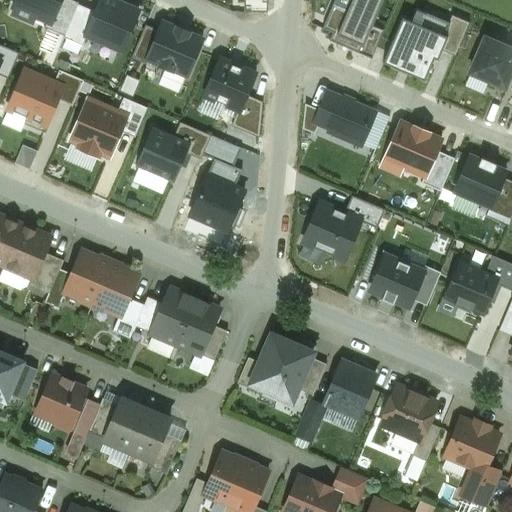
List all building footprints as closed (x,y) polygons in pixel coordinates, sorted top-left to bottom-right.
[(47,22),(50,24),(60,0),(15,0),(12,8),(14,9),(11,16),(33,25),(37,18),(47,22)] [(79,3),(70,0),(60,0),(50,24),(47,22),(45,27),(65,36),(78,5),(79,3)] [(86,36),(120,50),(139,7),(122,0),(101,0),(96,12),(86,36)] [(267,0),(245,0),(245,11),(267,12),(267,0)] [(372,27),(384,0),(335,0),(323,29),(333,33),(330,40),(371,58),(383,31),(372,27)] [(86,36),(96,12),(78,5),(65,36),(64,37),(82,45),(86,36)] [(378,25),(387,28),(392,12),(383,9),(378,25)] [(411,23),(402,19),(384,63),(424,80),(434,57),(438,59),(442,50),(447,38),(443,36),(449,23),(417,10),(411,23)] [(447,38),(442,50),(456,56),(469,23),(452,16),(449,23),(443,36),(447,38)] [(159,31),(147,59),(187,76),(202,41),(162,24),(159,31)] [(145,63),(147,59),(159,31),(146,25),(132,58),(145,63)] [(511,49),(484,37),(469,73),(505,88),(511,71),(511,49)] [(0,58),(2,59),(0,63),(0,74),(8,78),(18,54),(0,46),(0,58)] [(219,59),(204,97),(238,111),(239,111),(246,95),(255,73),(219,59)] [(55,82),(24,69),(5,112),(45,129),(58,100),(64,85),(55,82)] [(158,80),(186,89),(189,78),(162,69),(158,80)] [(64,85),(58,100),(72,106),(83,81),(60,71),(55,82),(64,85)] [(124,91),(137,95),(143,79),(129,74),(124,91)] [(375,113),(328,93),(320,111),(315,123),(319,125),(331,130),(329,132),(345,139),(346,136),(362,143),(375,113)] [(262,102),(246,95),(239,111),(238,111),(232,125),(259,137),(262,102)] [(118,110),(88,97),(68,141),(78,145),(76,149),(99,159),(101,155),(109,159),(121,131),(128,115),(118,110)] [(128,115),(121,131),(134,137),(147,108),(124,98),(118,110),(128,115)] [(315,123),(320,111),(306,104),(303,129),(315,135),(319,125),(315,123)] [(388,119),(375,113),(362,143),(375,149),(388,119)] [(443,139),(400,121),(379,168),(400,177),(403,169),(424,178),(426,179),(438,151),(443,139)] [(191,145),(187,154),(201,160),(204,154),(212,136),(181,122),(174,137),(191,145)] [(174,137),(153,128),(136,166),(174,183),(187,154),(191,145),(174,137)] [(211,158),(232,167),(241,149),(212,136),(204,154),(211,158)] [(33,168),(38,151),(27,147),(22,164),(33,168)] [(454,159),(438,151),(426,179),(424,178),(422,183),(440,191),(454,159)] [(453,192),(490,208),(503,178),(507,171),(470,155),(453,192)] [(185,215),(228,234),(247,190),(235,185),(241,171),(232,167),(211,158),(185,215)] [(511,214),(511,182),(503,178),(490,208),(490,210),(510,219),(511,214)] [(362,219),(362,221),(377,227),(384,210),(352,197),(346,212),(362,219)] [(346,212),(320,201),(302,243),(344,261),(362,221),(362,219),(346,212)] [(21,226),(0,217),(0,264),(4,266),(21,226)] [(50,239),(21,226),(4,266),(32,278),(33,279),(44,253),(50,239)] [(109,264),(82,252),(72,275),(64,292),(65,293),(92,304),(109,264)] [(424,269),(384,252),(368,290),(408,307),(412,299),(424,269)] [(44,253),(33,279),(32,278),(29,286),(48,294),(59,269),(60,270),(63,261),(44,253)] [(511,264),(494,257),(487,273),(499,278),(496,284),(511,291),(511,264)] [(458,303),(483,314),(496,284),(499,278),(487,273),(460,261),(438,311),(452,317),(458,303)] [(137,276),(109,264),(92,304),(119,316),(120,316),(127,298),(137,276)] [(425,266),(424,269),(412,299),(427,305),(440,273),(425,266)] [(59,269),(48,294),(44,303),(58,309),(65,293),(64,292),(72,275),(60,270),(59,269)] [(163,304),(150,334),(175,344),(194,300),(169,289),(163,304)] [(163,304),(147,297),(143,305),(144,305),(132,333),(133,333),(135,327),(150,334),(163,304)] [(127,298),(120,316),(119,316),(112,332),(129,339),(132,333),(144,305),(143,305),(127,298)] [(194,300),(175,344),(200,355),(212,325),(219,311),(194,300)] [(212,325),(200,355),(214,361),(226,332),(212,325)] [(298,347),(271,335),(259,363),(249,384),(250,385),(294,404),(300,391),(297,389),(310,358),(313,353),(312,353),(313,351),(298,345),(298,347)] [(22,363),(0,353),(0,407),(2,408),(5,401),(5,402),(22,363)] [(247,358),(236,384),(249,389),(250,385),(249,384),(259,363),(247,358)] [(310,358),(297,389),(300,391),(312,396),(326,365),(310,358)] [(375,378),(341,363),(324,402),(358,417),(375,378)] [(62,380),(52,376),(50,380),(47,379),(41,392),(44,394),(37,410),(51,416),(50,420),(68,428),(69,428),(82,398),(85,392),(71,387),(73,383),(62,378),(62,380)] [(435,403),(396,387),(380,424),(418,440),(419,441),(427,423),(435,403)] [(99,405),(82,398),(69,428),(68,428),(67,430),(85,438),(99,405)] [(118,406),(103,399),(88,432),(104,439),(118,406)] [(169,420),(121,399),(118,406),(104,439),(103,441),(151,461),(163,434),(169,420)] [(324,408),(310,402),(296,435),(310,441),(324,408)] [(489,426),(475,420),(473,426),(460,420),(445,456),(473,468),(482,472),(485,466),(497,436),(487,432),(489,426)] [(427,423),(419,441),(418,440),(412,455),(426,461),(440,428),(427,423)] [(163,434),(151,461),(148,467),(165,474),(179,441),(163,434)] [(244,462),(221,452),(214,469),(213,469),(209,477),(210,478),(208,484),(203,495),(226,505),(244,462)] [(267,472),(244,462),(226,505),(242,511),(250,511),(253,506),(256,497),(258,498),(262,490),(260,489),(267,472)] [(482,472),(473,468),(461,496),(487,507),(501,473),(485,466),(482,472)] [(369,479),(342,468),(332,490),(331,492),(339,496),(358,504),(369,479)] [(32,511),(41,491),(5,476),(0,486),(0,511),(32,511)] [(332,490),(313,482),(313,483),(298,477),(282,511),(331,511),(339,496),(331,492),(332,490)] [(196,479),(181,511),(196,511),(203,495),(208,484),(196,479)] [(432,511),(434,508),(420,502),(415,511),(432,511)]
